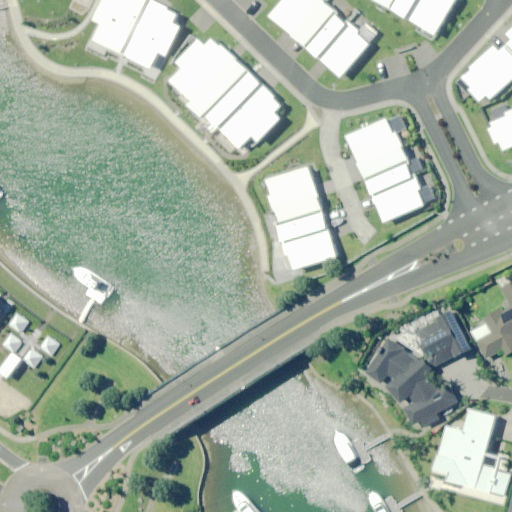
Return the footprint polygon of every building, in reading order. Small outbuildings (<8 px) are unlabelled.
[(339,11),(326,0),(286,0),(273,16),(309,47),(345,78),(375,42),(339,11)] [(378,0),(394,9),(440,36),(460,0),(378,0)] [(511,32),(510,34),(511,35),(511,42),(510,45),(503,52),(498,47),(464,79),(485,102),(492,95),(496,100),(511,83),(511,32)] [(252,72),(217,38),(209,45),(203,39),(181,62),(187,68),(175,81),(178,85),(172,91),(189,108),(191,105),(206,120),(210,116),(244,149),(256,136),(263,142),(285,119),(279,112),(286,105),(252,72)] [(497,128),(494,129),(500,144),(504,142),(508,150),(511,148),(511,111),(509,113),(510,116),(502,120),(495,123),(497,128)] [(411,161),(399,131),(396,133),(390,119),(350,136),(369,179),(388,223),(430,205),(411,161)] [(326,212),(313,167),(269,181),(282,225),(291,255),(293,254),(298,270),(340,257),(326,212)] [(511,284),(503,290),(511,306),(487,319),(472,327),(489,359),(505,351),(508,357),(511,354),(511,284)] [(446,387),(435,368),(459,357),(460,358),(474,352),(455,311),(438,319),(440,322),(421,331),(432,356),(426,360),(390,337),(366,374),(385,386),(392,376),(398,380),(392,389),(407,404),(412,396),(415,402),(408,406),(418,425),(424,422),(427,428),(445,419),(442,413),(461,404),(451,384),(446,387)] [(25,359),(16,352),(3,371),(12,378),(25,359)] [(466,431),(446,425),(433,473),(441,475),(442,470),(452,473),(450,480),(509,497),(511,487),(511,470),(504,468),(507,457),(491,452),(501,417),(472,409),(466,431)]
